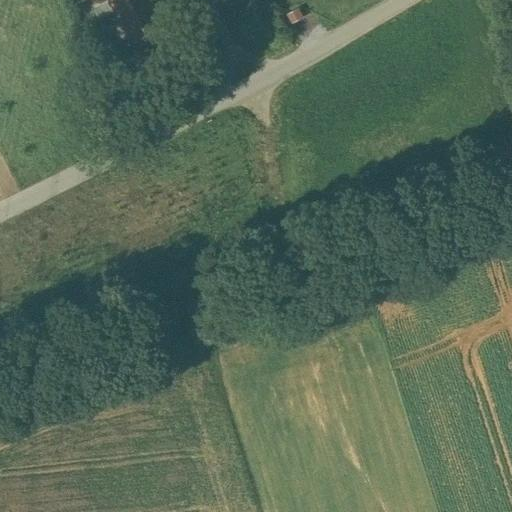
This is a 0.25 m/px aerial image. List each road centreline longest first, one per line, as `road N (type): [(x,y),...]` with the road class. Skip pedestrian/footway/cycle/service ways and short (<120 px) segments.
road 1 (unclassified): [(404,0),(251,86),(0,209)]
road 2 (track): [(251,86),(295,260)]
